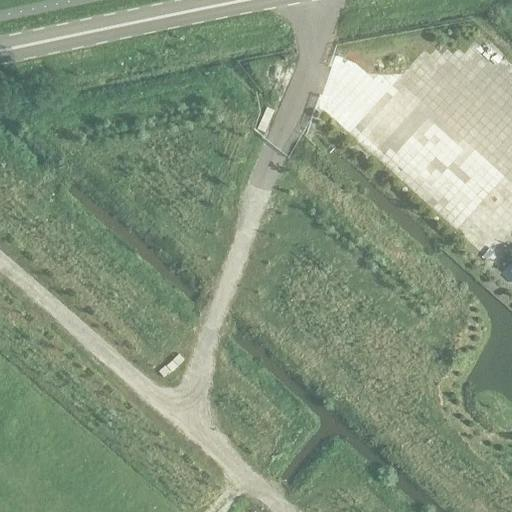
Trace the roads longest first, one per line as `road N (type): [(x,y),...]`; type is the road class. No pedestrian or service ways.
road 1 (track): [(317,0),(316,51),(276,138),(179,418)]
road 2 (secondary): [(249,0),(0,51)]
road 3 (track): [(179,418),(0,262)]
road 4 (track): [(179,418),(282,511)]
